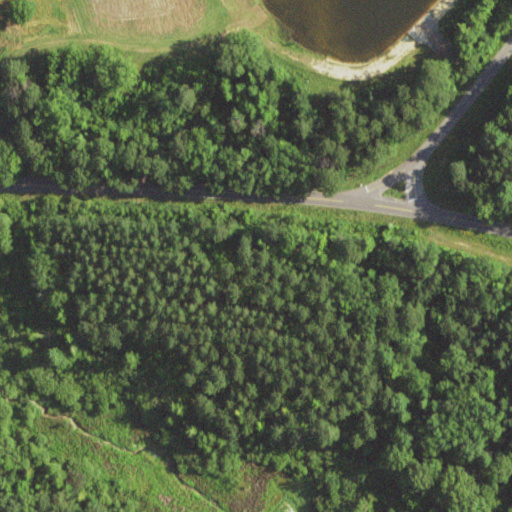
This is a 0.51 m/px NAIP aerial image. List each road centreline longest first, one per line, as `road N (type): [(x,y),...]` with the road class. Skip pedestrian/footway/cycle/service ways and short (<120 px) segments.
road 1 (tertiary): [(511,228),(370,201),(0,186)]
road 2 (residential): [(419,210),(419,173),(429,152),(511,47)]
road 3 (residential): [(511,300),(419,210)]
